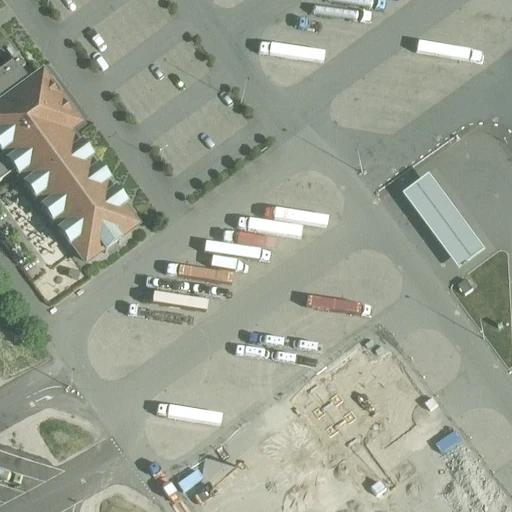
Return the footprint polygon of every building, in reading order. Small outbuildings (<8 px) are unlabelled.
[(331,28),(332,16),(276,10),(275,22),(331,28)] [(0,42),(0,62),(20,51),(11,36),(0,42)] [(21,66),(17,59),(0,71),(0,181),(13,172),(16,177),(15,177),(17,179),(21,176),(26,184),(22,187),(24,189),(25,189),(33,200),(32,201),(34,203),(38,200),(44,207),(40,210),(41,212),(42,212),(50,223),(49,224),(51,226),(55,223),(61,231),(56,234),(58,236),(59,235),(67,247),(66,247),(68,249),(72,246),(84,263),(101,250),(104,254),(106,253),(106,252),(117,244),(118,244),(120,243),(117,239),(134,226),(122,210),(126,207),(124,205),(123,205),(115,194),(116,193),(114,191),(110,194),(105,186),(109,184),(107,181),(106,182),(98,171),(99,170),(97,168),(93,171),(88,163),(92,160),(90,158),(89,159),(81,147),(82,147),(80,145),(76,148),(66,133),(72,129),(61,114),(62,110),(60,107),(56,107),(36,80),(30,85),(20,70),(24,67),(22,65),(21,66)] [(429,173),(403,192),(459,268),(485,249),(429,173)] [(465,281),(457,287),(464,296),(472,290),(465,281)] [(335,383),(307,403),(339,447),(366,427),(335,383)] [(406,470),(403,465),(384,479),(387,484),(406,470)] [(381,484),(372,491),(378,498),(387,491),(381,484)] [(188,511),(177,500),(169,508),(173,511),(188,511)]
